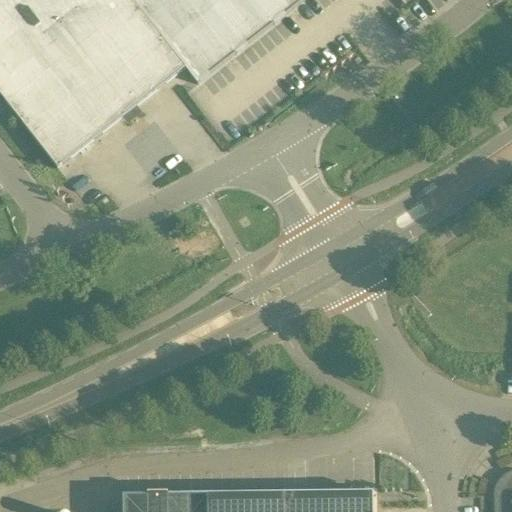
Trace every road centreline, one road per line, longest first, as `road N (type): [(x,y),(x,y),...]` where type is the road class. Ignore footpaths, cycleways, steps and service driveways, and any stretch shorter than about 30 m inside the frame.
road 1 (unclassified): [(0,507),(142,464),(335,445),(438,414)]
road 2 (secondary): [(0,434),(216,342),(350,270)]
road 3 (secondary): [(331,245),(203,319),(0,415)]
road 4 (unclassified): [(264,149),(485,0)]
road 5 (unclassified): [(67,245),(264,149)]
road 6 (secondary): [(511,130),(331,245)]
road 7 (secondary): [(350,270),(511,163)]
road 8 (unclassified): [(438,414),(350,270)]
